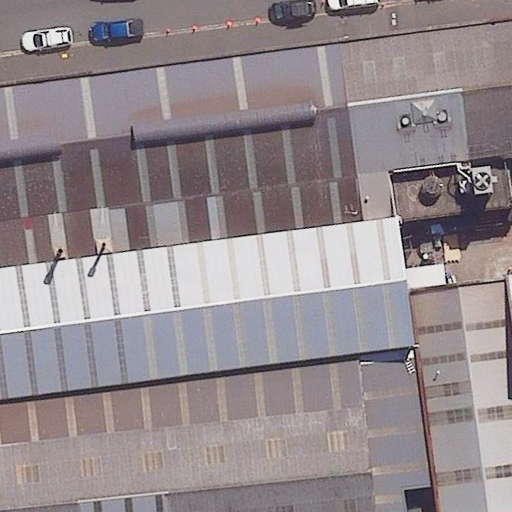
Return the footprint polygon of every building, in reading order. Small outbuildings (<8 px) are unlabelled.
[(511,12),(350,32),(367,162),(511,144),(511,12)] [(350,32),(0,75),(0,258),(373,213),(367,162),(350,32)] [(399,209),(373,213),(0,258),(0,389),(415,338),(399,209)] [(511,511),(511,279),(432,289),(458,511),(511,511)] [(395,511),(384,386),(0,433),(0,511),(395,511)]
